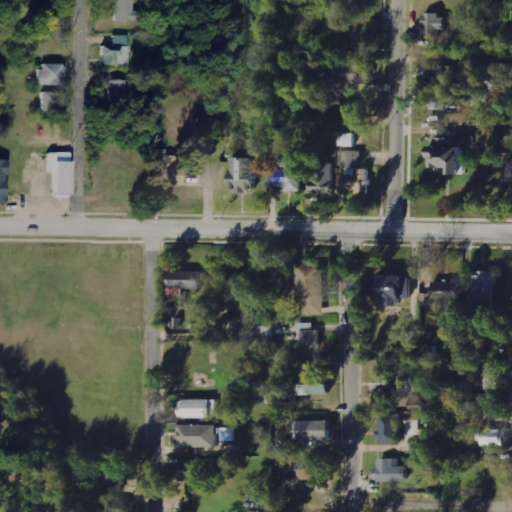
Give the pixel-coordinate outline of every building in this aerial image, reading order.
[(115,0),(114,21),(136,22),(136,11),(133,11),(133,0),(115,0)] [(447,29),(446,14),(424,15),(425,37),(440,36),(440,30),(447,29)] [(128,64),(128,37),(114,37),(114,47),(103,47),(103,65),(128,64)] [(63,85),(63,64),(39,65),(40,86),(63,85)] [(490,64),(489,89),(508,90),(509,64),(490,64)] [(369,84),(369,65),(335,65),(335,83),(369,84)] [(423,66),(423,81),(447,81),(447,66),(423,66)] [(109,102),(125,102),(126,80),(109,80),(109,102)] [(42,112),(64,112),(65,93),(42,92),(42,112)] [(448,110),(449,95),(432,94),(431,109),(448,110)] [(356,147),(356,134),(342,134),(342,147),(356,147)] [(459,146),(459,138),(435,139),(435,147),(459,146)] [(436,172),(454,172),(454,176),(466,175),(465,148),(435,148),(436,172)] [(363,166),(363,151),(341,151),(341,165),(363,166)] [(49,173),(54,173),(55,196),(71,196),(70,153),(48,154),(49,173)] [(155,186),(183,186),(183,167),(178,167),(178,157),(160,157),(160,166),(155,166),(155,186)] [(270,187),(287,187),(287,191),(303,192),(304,165),(297,165),(297,158),(277,157),(277,167),(270,167),(270,187)] [(258,158),(233,158),(232,191),(257,192),(258,158)] [(312,162),(313,193),(335,193),(334,162),(312,162)] [(371,169),(350,168),(350,175),(342,175),(341,193),(371,194),(371,169)] [(306,314),(327,314),(326,264),(298,265),(299,307),(306,307),(306,314)] [(203,271),(172,271),(172,295),(185,295),(186,289),(203,289),(203,271)] [(497,311),(497,272),(482,271),(482,276),(473,275),(472,310),(497,311)] [(232,300),(249,301),(250,275),(234,274),(232,300)] [(413,299),(413,276),(380,277),(380,305),(404,304),(404,300),(413,299)] [(433,293),(422,293),(422,307),(433,306),(433,293)] [(260,339),(275,340),(275,324),(261,324),(260,339)] [(302,359),(322,360),(323,330),(309,329),(309,324),(305,324),(305,330),(302,330),(302,359)] [(500,390),(501,362),(485,362),(484,390),(500,390)] [(379,373),(380,390),(414,390),(413,373),(379,373)] [(301,374),(301,394),(331,394),(331,374),(301,374)] [(501,411),(501,394),(476,393),(476,410),(501,411)] [(217,418),(217,399),(181,399),(181,417),(217,418)] [(400,444),(399,413),(380,414),(381,445),(400,444)] [(420,420),(419,413),(405,414),(406,421),(420,420)] [(331,420),(295,421),(295,440),(331,439),(331,420)] [(181,446),(218,446),(218,424),(181,424),(181,446)] [(222,440),(235,441),(235,428),(222,427),(222,440)] [(480,446),(505,446),(505,429),(481,429),(480,446)] [(400,458),(378,458),(378,481),(409,481),(409,465),(401,465),(400,458)] [(216,459),(182,459),(182,481),(210,480),(210,470),(217,469),(216,459)] [(302,479),(319,479),(318,461),(301,462),(302,479)] [(103,490),(125,491),(126,466),(104,465),(103,490)] [(98,499),(98,511),(129,511),(128,497),(98,499)]
